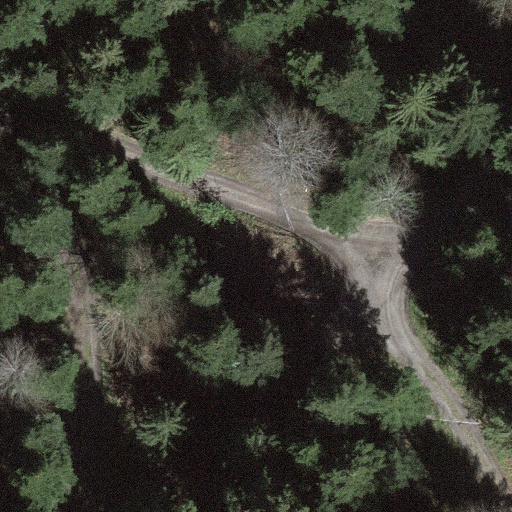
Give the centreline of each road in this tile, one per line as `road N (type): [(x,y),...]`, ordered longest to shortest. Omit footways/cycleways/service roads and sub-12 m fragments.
road 1 (track): [(376,243),(44,129),(0,106)]
road 2 (track): [(75,511),(87,404),(86,293),(77,218),(44,129)]
road 3 (track): [(377,305),(120,511)]
road 4 (track): [(509,511),(449,394),(377,305)]
road 5 (track): [(376,243),(511,224)]
